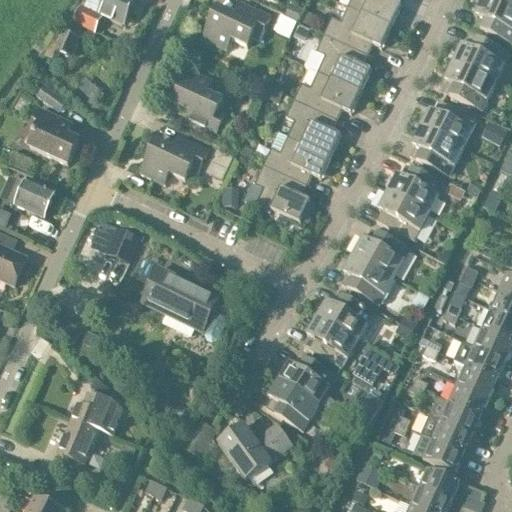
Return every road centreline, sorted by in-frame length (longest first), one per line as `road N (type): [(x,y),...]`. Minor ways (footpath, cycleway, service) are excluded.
road 1 (residential): [(294,284),(447,0)]
road 2 (residential): [(294,284),(91,189)]
road 3 (unclassified): [(0,385),(91,189)]
road 4 (unclassified): [(91,189),(173,0)]
road 5 (residential): [(233,394),(294,284)]
